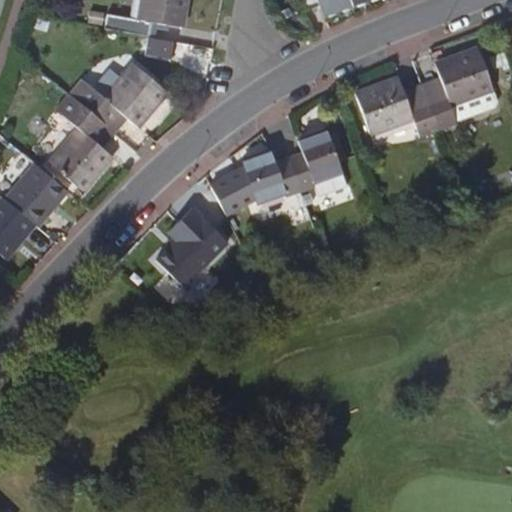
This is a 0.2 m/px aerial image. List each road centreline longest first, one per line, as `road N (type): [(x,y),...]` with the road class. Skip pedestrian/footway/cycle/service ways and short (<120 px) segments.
road 1 (tertiary): [(0,334),(177,156),(257,96)]
road 2 (tertiary): [(257,96),(337,49),(459,0)]
